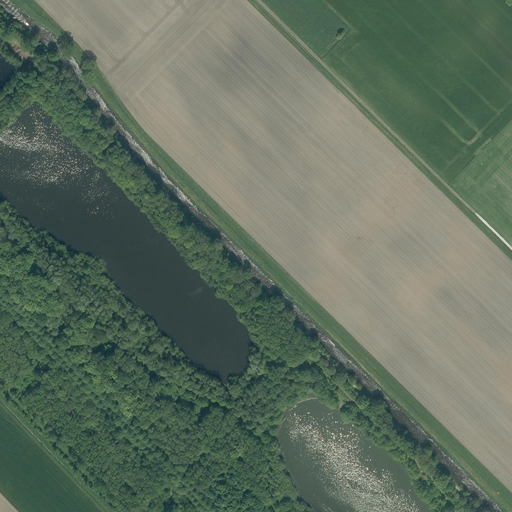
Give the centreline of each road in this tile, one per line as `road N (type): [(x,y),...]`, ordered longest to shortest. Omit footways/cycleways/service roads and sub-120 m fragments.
road 1 (unclassified): [(254,0),(511,251)]
road 2 (track): [(0,383),(121,511)]
